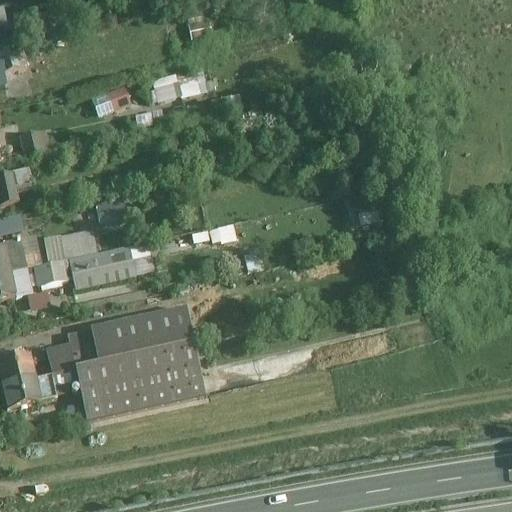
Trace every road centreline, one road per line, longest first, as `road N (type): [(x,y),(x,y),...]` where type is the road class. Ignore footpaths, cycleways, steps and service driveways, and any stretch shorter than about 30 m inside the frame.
road 1 (track): [(511,390),(0,486)]
road 2 (motorway): [(511,472),(259,511)]
